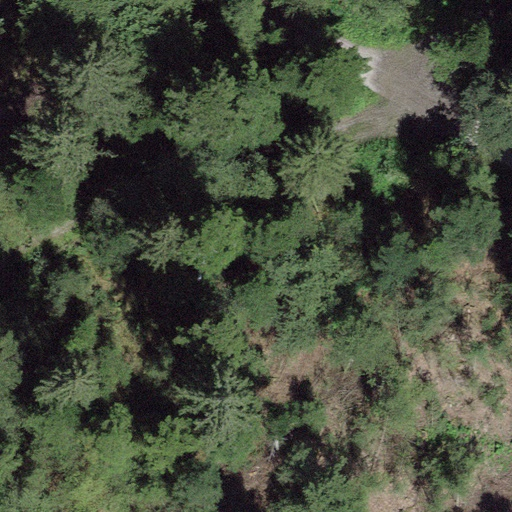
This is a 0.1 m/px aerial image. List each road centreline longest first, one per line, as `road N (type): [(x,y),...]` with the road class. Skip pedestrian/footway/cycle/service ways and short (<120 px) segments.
road 1 (track): [(511,168),(353,73),(252,0)]
road 2 (track): [(353,73),(511,15)]
